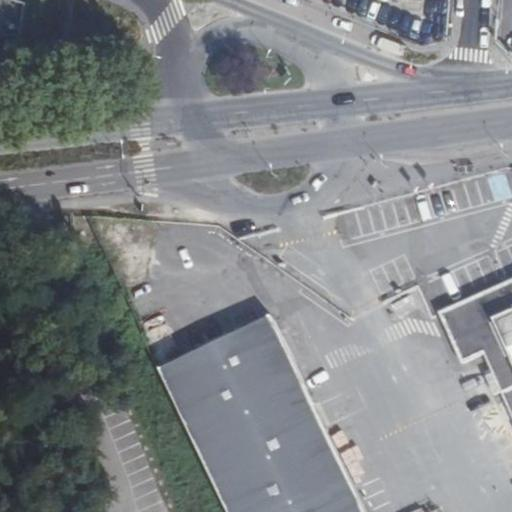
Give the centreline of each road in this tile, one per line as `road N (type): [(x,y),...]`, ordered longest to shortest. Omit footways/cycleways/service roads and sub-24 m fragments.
road 1 (primary): [(0,188),(202,164)]
road 2 (primary): [(190,119),(0,140)]
road 3 (primary): [(202,164),(225,196),(258,208),(290,205),(322,182),(336,145)]
road 4 (primary): [(336,145),(511,123)]
road 5 (primary): [(335,102),(190,119)]
road 6 (primary): [(202,164),(336,145)]
road 7 (primary): [(436,90),(323,40)]
